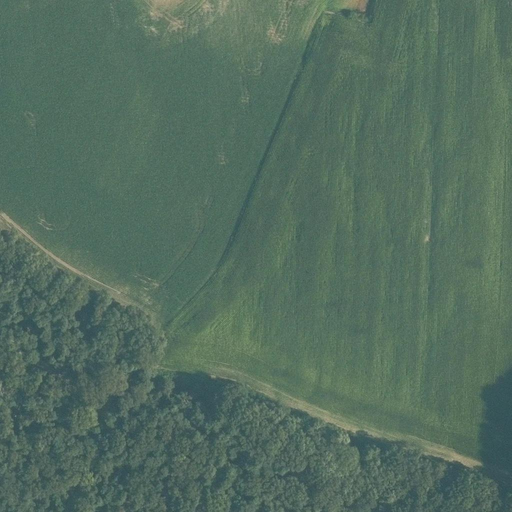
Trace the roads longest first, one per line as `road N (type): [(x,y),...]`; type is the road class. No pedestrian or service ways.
road 1 (track): [(249,511),(106,416)]
road 2 (track): [(106,416),(0,327)]
